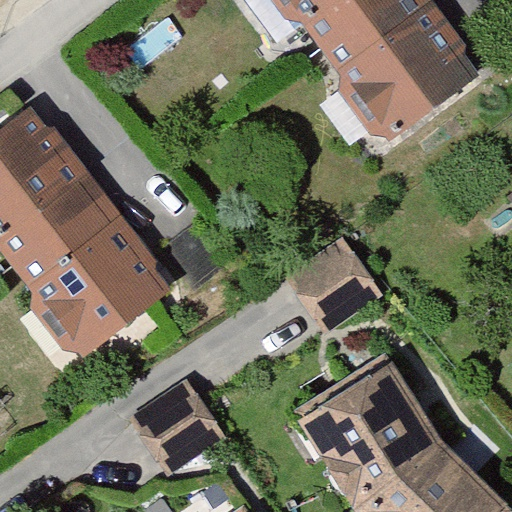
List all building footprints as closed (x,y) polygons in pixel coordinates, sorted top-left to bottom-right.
[(483,78),(426,0),(277,0),(386,149),(483,78)] [(0,263),(79,364),(176,288),(31,103),(0,127),(0,263)] [(346,244),(291,280),(324,330),(379,295),(346,244)] [(388,365),(294,431),(354,511),(508,511),(443,452),(388,365)] [(225,439),(187,380),(131,416),(170,474),(225,439)]
